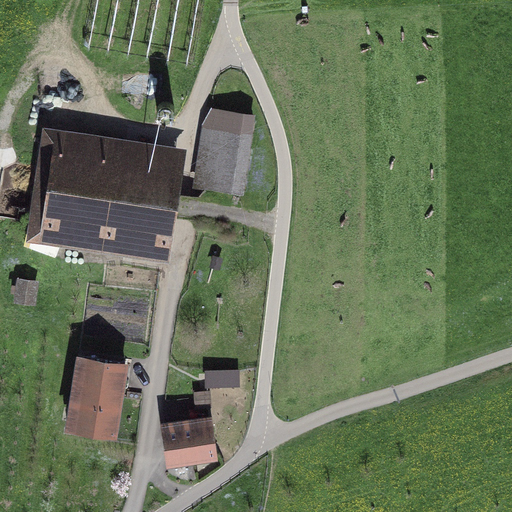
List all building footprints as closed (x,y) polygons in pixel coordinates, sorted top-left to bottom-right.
[(212,109),(204,123),(196,187),(245,194),(255,116),(212,109)] [(187,151),(44,129),(27,242),(170,264),(187,151)] [(139,375),(84,364),(70,428),(125,440),(139,375)] [(204,392),(236,392),(235,375),(204,376),(204,392)] [(212,426),(156,436),(163,476),(219,466),(212,426)]
